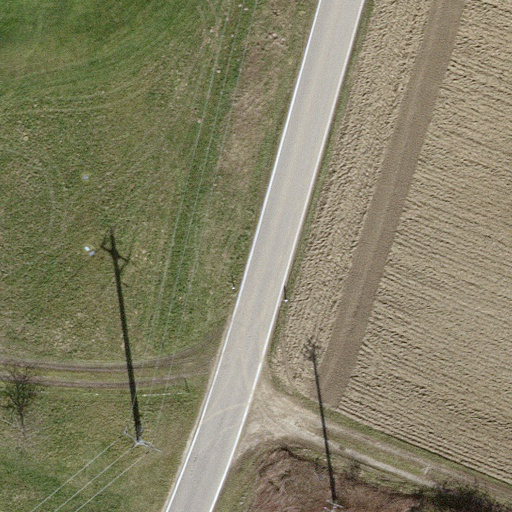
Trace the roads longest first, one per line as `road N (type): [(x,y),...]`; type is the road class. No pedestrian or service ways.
road 1 (tertiary): [(191,511),(243,367),(340,0)]
road 2 (track): [(511,502),(328,434),(243,367)]
road 3 (track): [(0,369),(82,381),(243,367)]
